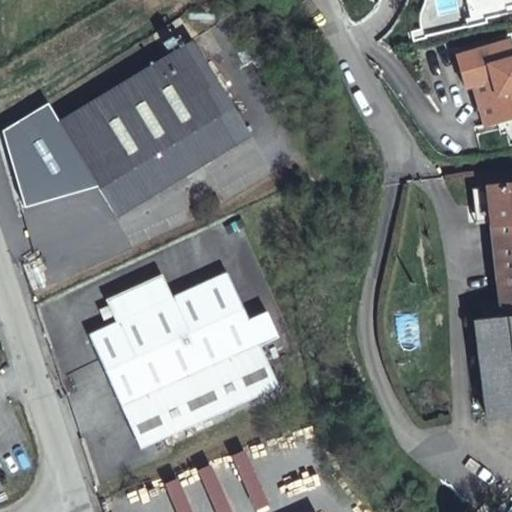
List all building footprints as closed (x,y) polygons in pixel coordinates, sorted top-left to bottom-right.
[(507,38),(453,52),(462,84),(470,82),(489,77),(500,117),(511,113),(511,53),(507,38)] [(195,42),(59,121),(99,189),(115,217),(250,139),(195,42)] [(489,77),(470,82),(481,122),(500,117),(489,77)] [(99,189),(59,121),(46,128),(86,197),(99,189)] [(470,165),(470,156),(460,156),(461,165),(470,165)] [(511,165),(475,170),(477,184),(484,182),(511,178),(511,165)] [(511,178),(484,182),(485,197),(495,197),(506,303),(490,304),(491,321),(511,320),(511,178)] [(173,301),(162,278),(107,303),(117,326),(90,338),(141,452),(279,390),(261,349),(280,340),(268,316),(250,325),(228,276),(173,301)] [(398,349),(419,348),(417,315),(396,316),(398,349)] [(511,320),(491,321),(482,321),(493,421),(511,418),(511,320)] [(241,448),(227,454),(251,508),(264,503),(241,448)] [(227,511),(208,463),(195,469),(211,511),(227,511)] [(188,511),(175,476),(162,481),(173,511),(188,511)]
